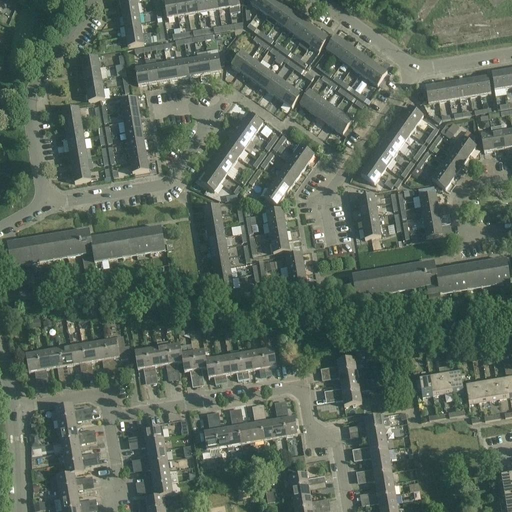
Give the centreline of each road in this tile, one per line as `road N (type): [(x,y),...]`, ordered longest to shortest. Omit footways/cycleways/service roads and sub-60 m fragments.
road 1 (residential): [(348,511),(340,452),(312,428),(298,389),(109,417)]
road 2 (residential): [(42,200),(30,97),(95,0)]
road 3 (residential): [(331,244),(323,201),(416,68)]
road 4 (residential): [(42,200),(166,183),(210,122)]
road 5 (residential): [(511,176),(470,183),(459,201),(463,235),(504,228)]
